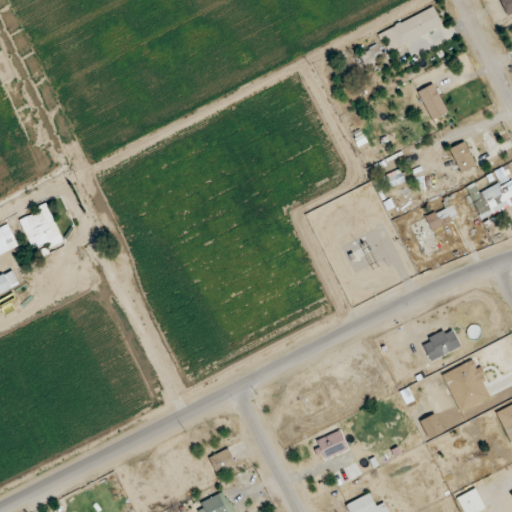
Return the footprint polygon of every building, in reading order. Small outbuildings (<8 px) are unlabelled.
[(511,0),(502,0),(508,14),(511,12),(511,0)] [(442,26),(433,7),(380,32),(389,51),(442,26)] [(432,119),(447,111),(433,83),(418,91),(432,119)] [(450,147),(461,173),(476,166),(465,141),(450,147)] [(63,242),(47,202),(34,207),(36,212),(20,219),(32,249),(47,243),(49,247),(63,242)] [(451,221),(446,208),(425,216),(431,230),(451,221)] [(8,223),(0,226),(0,254),(19,245),(8,223)] [(0,294),(12,288),(4,272),(0,274),(0,294)] [(422,341),(430,360),(460,348),(452,329),(422,341)] [(478,368),(477,368),(473,359),(442,374),(460,412),(492,396),(478,368)] [(511,404),(495,413),(510,445),(511,444),(511,404)] [(349,448),(340,429),(314,441),(323,460),(349,448)] [(209,457),(217,474),(237,464),(228,447),(209,457)] [(196,506),(198,511),(232,511),(234,511),(225,492),(196,506)] [(389,511),(386,501),(376,505),(371,493),(346,503),(349,511),(389,511)]
